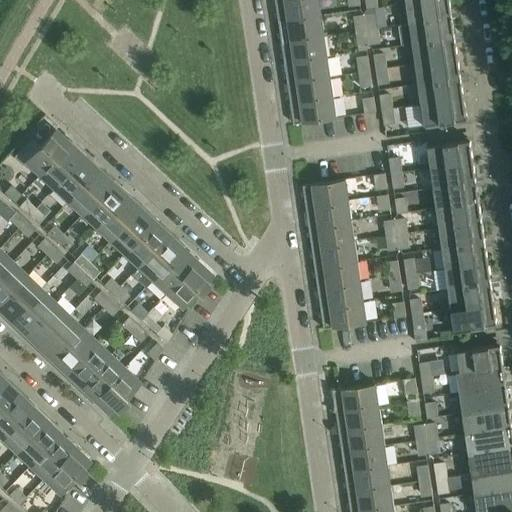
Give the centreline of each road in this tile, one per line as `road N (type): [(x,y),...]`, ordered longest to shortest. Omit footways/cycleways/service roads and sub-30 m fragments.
road 1 (residential): [(251,279),(36,81)]
road 2 (residential): [(327,511),(286,230)]
road 3 (residential): [(511,263),(473,0)]
road 4 (residential): [(286,230),(253,0)]
road 5 (residential): [(129,467),(251,279)]
road 6 (residential): [(129,467),(0,341)]
